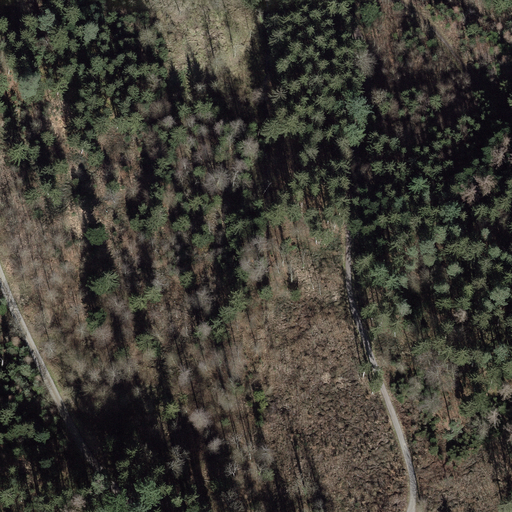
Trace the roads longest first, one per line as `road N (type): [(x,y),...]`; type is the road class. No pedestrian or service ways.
road 1 (track): [(411,511),(412,468),(349,292),(349,177),(369,69),(354,20),(335,0)]
road 2 (track): [(0,266),(85,451),(136,511)]
road 3 (track): [(396,0),(454,52),(511,130)]
